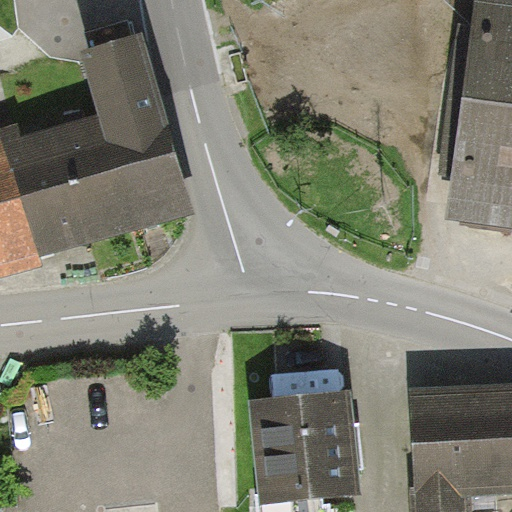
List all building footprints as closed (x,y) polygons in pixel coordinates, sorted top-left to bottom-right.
[(511,40),(484,37),(465,171),(498,176),(493,210),(511,212),(511,40)] [(106,107),(139,222),(185,209),(137,47),(92,60),(106,107)] [(0,261),(139,222),(106,107),(0,137),(0,261)] [(511,403),(417,407),(421,495),(494,491),(511,490),(511,403)] [(366,408),(270,412),(273,511),(369,508),(366,408)] [(494,511),(494,491),(421,495),(422,511),(494,511)]
